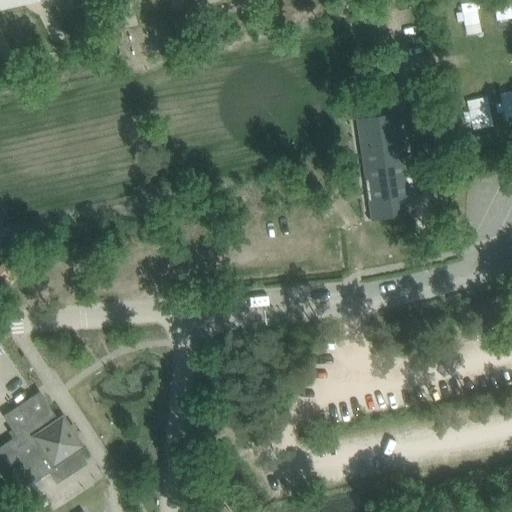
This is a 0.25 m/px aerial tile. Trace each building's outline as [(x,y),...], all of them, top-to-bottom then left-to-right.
[(448,22),(462,21),(461,0),(447,1),(448,22)] [(496,0),(476,0),(478,28),(498,28),(496,0)] [(52,12),(38,20),(48,38),(62,29),(52,12)] [(308,31),(327,27),(325,17),(306,21),(308,31)] [(311,54),(335,52),(332,29),(309,31),(311,54)] [(275,38),(283,60),(301,54),(293,32),(275,38)] [(249,73),(267,71),(264,41),(245,43),(249,73)] [(209,51),(215,81),(234,78),(228,48),(209,51)] [(182,88),(200,83),(193,55),(175,60),(182,88)] [(143,65),(147,96),(167,93),(164,63),(143,65)] [(39,97),(41,119),(62,117),(59,95),(39,97)] [(412,207),(409,187),(408,183),(412,182),(409,164),(406,165),(399,112),(357,118),(371,213),(412,207)] [(306,146),(298,117),(275,124),(283,152),(306,146)] [(254,130),(241,134),(246,148),(259,143),(254,130)] [(97,176),(98,197),(120,196),(119,174),(97,176)] [(32,215),(51,210),(46,191),(28,195),(32,215)] [(0,452),(23,487),(33,480),(50,469),(57,480),(84,462),(75,449),(81,445),(74,435),(77,433),(72,425),(69,427),(62,416),(56,421),(39,394),(7,417),(13,427),(8,430),(14,440),(0,448),(0,452)]
